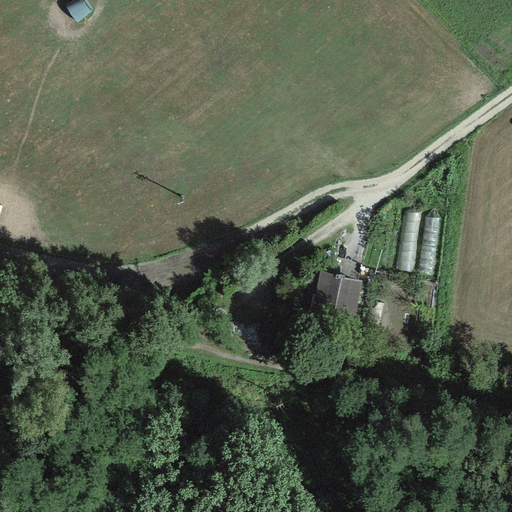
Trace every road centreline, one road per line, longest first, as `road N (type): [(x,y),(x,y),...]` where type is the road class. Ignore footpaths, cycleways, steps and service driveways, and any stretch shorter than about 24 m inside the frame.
road 1 (track): [(511,94),(181,345)]
road 2 (track): [(0,256),(74,272),(142,274),(204,259),(331,194),(375,194)]
road 3 (track): [(181,345),(511,409)]
road 4 (track): [(181,345),(0,304)]
